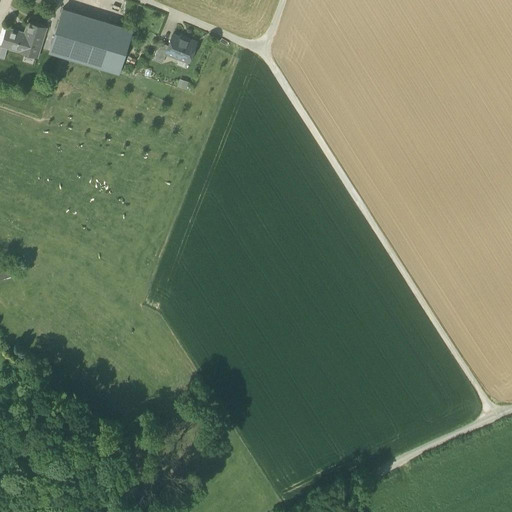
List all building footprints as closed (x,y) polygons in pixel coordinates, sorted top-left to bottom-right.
[(62,10),(49,53),(118,75),(132,31),(62,10)] [(24,56),(37,60),(46,29),(28,23),(24,35),(6,29),(1,47),(1,48),(7,50),(25,55),(24,56)] [(179,59),(188,62),(189,60),(191,59),(193,54),(192,52),(196,42),(186,39),(186,40),(173,35),(168,46),(165,53),(166,53),(179,59)] [(153,60),(162,64),(166,53),(165,53),(168,46),(160,43),(153,60)] [(185,69),(188,62),(179,59),(177,65),(185,69)] [(179,79),(177,87),(186,89),(188,82),(179,79)] [(8,268),(0,270),(0,279),(0,280),(11,277),(8,268)] [(21,442),(27,448),(40,436),(34,430),(21,442)]
